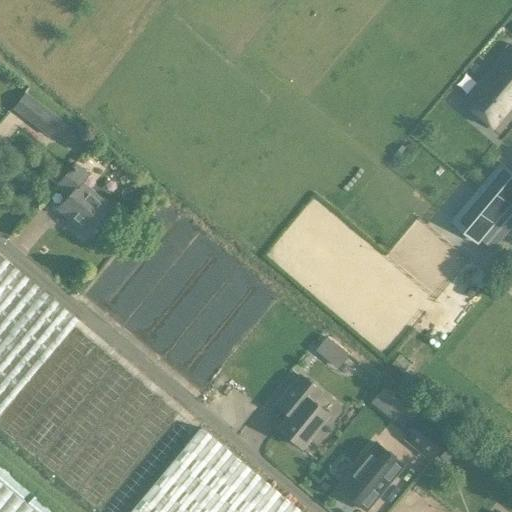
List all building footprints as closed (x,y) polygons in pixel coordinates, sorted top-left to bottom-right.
[(511,45),(464,101),(501,132),(511,118),(511,45)] [(49,136),(61,120),(27,94),(15,109),(49,136)] [(75,163),(56,185),(67,196),(59,205),(72,217),(70,219),(89,236),(112,210),(81,182),(87,175),(75,163)] [(481,238),(511,201),(511,172),(502,164),(453,221),(478,242),(481,238)] [(143,343),(201,391),(252,328),(251,327),(278,293),(181,215),(156,246),(136,230),(86,293),(145,341),(143,343)] [(0,412),(77,321),(0,256),(0,412)] [(320,391),(300,375),(275,405),(288,416),(277,428),(300,447),(327,415),(311,401),(320,391)] [(405,438),(430,459),(447,437),(423,417),(405,438)] [(300,511),(200,428),(129,511),(300,511)] [(402,465),(375,443),(338,488),(365,510),(402,465)] [(64,511),(0,458),(0,511),(64,511)]
